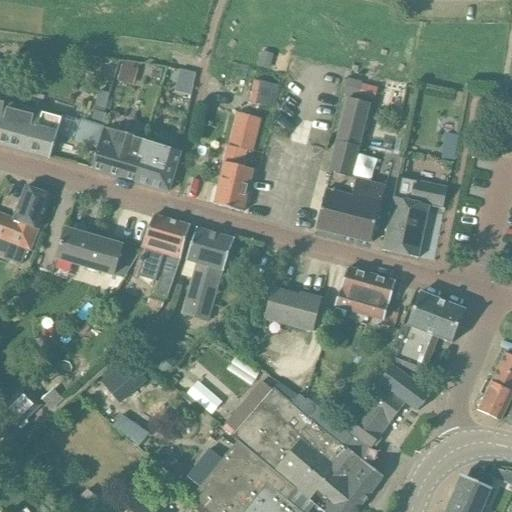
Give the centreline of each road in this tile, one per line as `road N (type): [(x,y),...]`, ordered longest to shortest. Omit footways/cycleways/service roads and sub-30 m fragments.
road 1 (residential): [(494,297),(0,160)]
road 2 (residential): [(456,447),(455,405),(494,297)]
road 3 (unknown): [(272,234),(312,89)]
